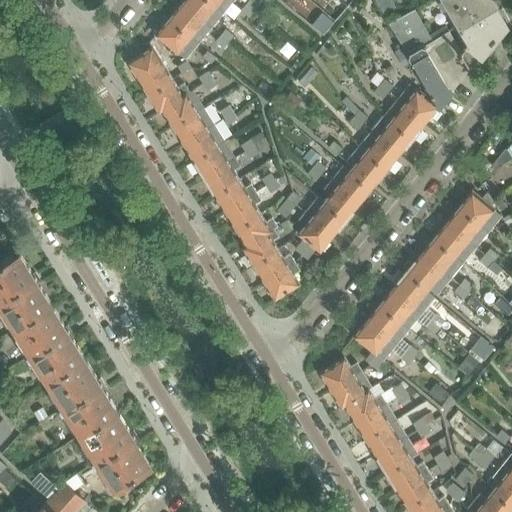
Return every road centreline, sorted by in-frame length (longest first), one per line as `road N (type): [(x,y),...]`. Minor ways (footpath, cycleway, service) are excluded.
road 1 (residential): [(511,72),(270,366)]
road 2 (residential): [(270,366),(78,57)]
road 3 (residential): [(21,168),(200,459)]
road 4 (residential): [(360,511),(270,366)]
